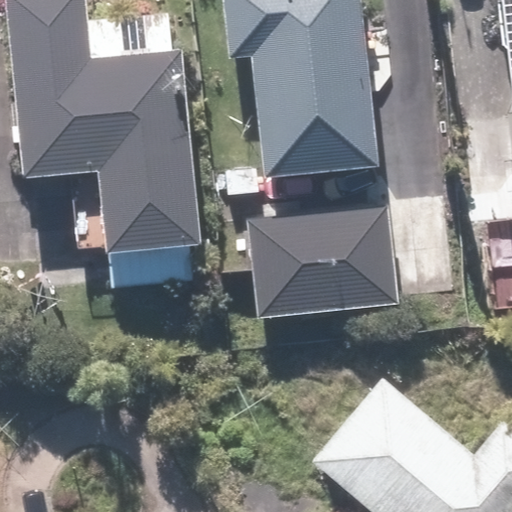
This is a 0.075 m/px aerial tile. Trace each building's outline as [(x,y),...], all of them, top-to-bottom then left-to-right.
[(201,87),(189,89),(179,2),(99,11),(97,0),(22,0),(42,164),(114,156),(129,282),(223,270),(201,87)] [(234,0),(239,47),(262,44),(275,169),(393,157),(376,0),(234,0)] [(511,99),(502,100),(507,172),(511,171),(511,99)] [(385,192),(245,211),(259,309),(398,289),(385,192)] [(399,369),(327,447),(397,511),(511,511),(511,416),(483,447),(399,369)]
